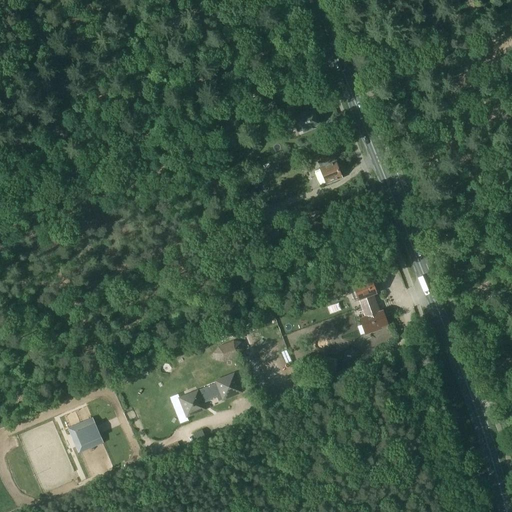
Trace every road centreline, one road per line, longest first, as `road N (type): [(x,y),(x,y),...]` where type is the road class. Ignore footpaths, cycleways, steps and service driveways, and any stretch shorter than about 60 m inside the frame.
road 1 (primary): [(506,511),(467,386),(313,0)]
road 2 (track): [(336,56),(0,200)]
